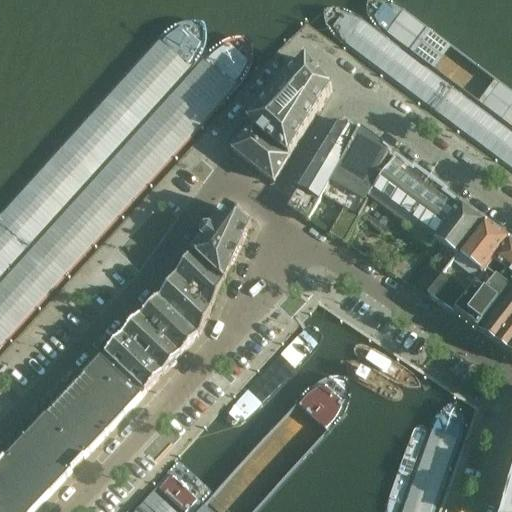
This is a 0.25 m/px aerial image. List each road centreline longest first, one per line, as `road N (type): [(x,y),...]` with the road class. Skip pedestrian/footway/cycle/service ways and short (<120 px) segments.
road 1 (residential): [(62,511),(221,342),(267,215)]
road 2 (residential): [(208,162),(142,277),(0,428)]
road 3 (residential): [(511,382),(267,215)]
road 4 (residential): [(350,92),(511,212)]
road 5 (residential): [(267,215),(350,92)]
road 6 (residential): [(304,51),(208,162)]
